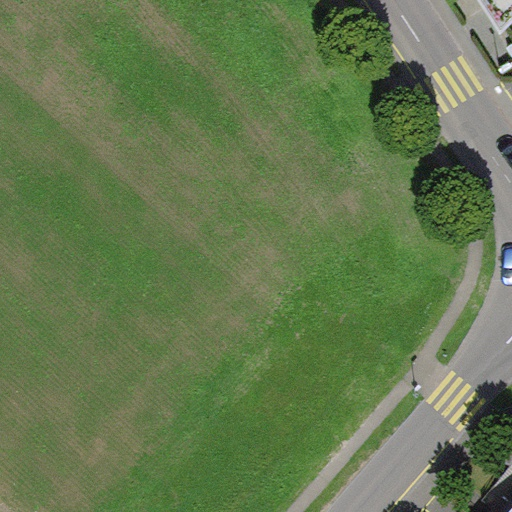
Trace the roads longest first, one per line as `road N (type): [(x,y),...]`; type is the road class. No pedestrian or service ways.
road 1 (residential): [(511,340),(358,511)]
road 2 (tertiary): [(395,0),(511,174)]
